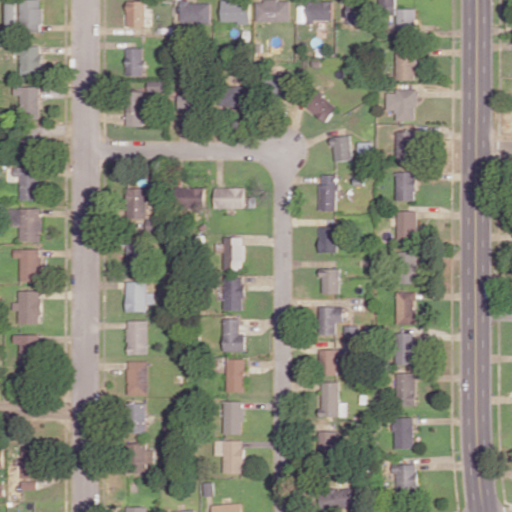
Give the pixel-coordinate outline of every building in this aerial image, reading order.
[(20,0),(22,32),(43,31),(42,0),(20,0)] [(148,25),(146,0),(140,0),(128,0),(129,26),(148,25)] [(291,20),(291,1),(279,1),(279,0),(256,0),(257,21),(291,20)] [(380,0),(381,14),(396,14),(396,0),(380,0)] [(212,1),(181,1),(181,23),(212,23),(212,1)] [(334,19),(333,1),(307,1),(307,23),(316,23),(315,20),(334,19)] [(222,21),(251,22),(252,2),(223,2),(222,21)] [(16,3),(7,3),(6,25),(16,25),(16,3)] [(347,23),(365,22),(364,3),(346,4),(347,23)] [(416,8),(397,8),(398,36),(416,36),(416,8)] [(22,54),(21,76),(42,76),(43,44),(16,44),(16,54),(22,54)] [(145,75),(146,47),(128,47),(127,75),(145,75)] [(415,79),(415,54),(396,54),(397,79),(415,79)] [(291,74),(273,74),(272,94),(290,94),(291,74)] [(164,80),(150,80),(149,91),(164,91),(164,80)] [(16,85),(16,94),(22,94),(22,117),(41,117),(42,86),(16,85)] [(199,110),(198,88),(179,89),(180,111),(199,110)] [(387,92),(387,109),(396,109),(396,119),(417,119),(417,88),(396,88),(396,92),(387,92)] [(128,125),(148,125),(149,92),(128,91),(128,125)] [(337,107),(317,91),(305,105),(326,122),(337,107)] [(398,159),(417,159),(417,130),(397,130),(398,159)] [(41,160),(42,133),(22,132),(21,159),(41,160)] [(335,160),(353,160),(352,135),(334,136),(335,160)] [(21,176),(21,200),(40,200),(41,167),(15,166),(15,175),(21,176)] [(397,199),(416,200),(417,172),(398,171),(397,199)] [(321,210),(338,210),(338,174),(321,174),(321,210)] [(205,186),(176,187),(177,207),(206,206),(205,186)] [(128,218),(148,218),(148,205),(154,205),(154,187),(128,187),(128,218)] [(216,207),(245,208),(245,187),(216,187),(216,207)] [(42,208),(12,208),(12,225),(21,225),(21,241),(43,240),(42,208)] [(398,240),(419,240),(419,210),(399,210),(398,240)] [(341,251),(341,225),(320,225),(320,252),(341,251)] [(225,268),(245,268),(245,236),(225,236),(225,268)] [(128,243),(128,273),(148,272),(147,243),(128,243)] [(22,281),(43,281),(42,248),(15,249),(15,257),(21,257),(22,281)] [(402,251),(401,282),(419,282),(419,251),(402,251)] [(323,293),(341,293),(341,268),(322,268),(323,293)] [(225,309),(244,309),(244,276),(225,276),(225,309)] [(128,311),(148,311),(148,304),(155,304),(155,292),(148,292),(148,281),(127,281),(128,311)] [(42,323),(42,290),(20,290),(20,301),(14,301),(14,310),(20,310),(20,323),(42,323)] [(398,324),(417,323),(417,291),(398,291),(398,324)] [(338,334),(338,320),(345,321),(345,306),(321,305),(321,334),(338,334)] [(224,350),(246,350),(246,334),(241,334),(241,318),(224,318),(224,350)] [(148,319),(128,320),(129,354),(149,353),(148,319)] [(398,363),(416,364),(416,332),(399,332),(398,363)] [(21,343),(21,365),(41,366),(42,334),(15,334),(14,343),(21,343)] [(322,373),(339,374),(339,349),(322,348),(322,373)] [(228,391),(246,391),(246,358),(228,358),(228,391)] [(150,394),(149,360),(128,361),(129,394),(150,394)] [(418,404),(417,372),(398,372),(398,405),(418,404)] [(341,381),(322,380),(322,416),(340,416),(341,381)] [(245,433),(244,400),(224,401),(225,433),(245,433)] [(148,403),(127,402),(126,432),(147,432),(148,403)] [(414,416),(394,417),(395,448),(415,447),(414,416)] [(337,430),(319,431),(320,457),(338,456),(337,430)] [(244,440),(216,440),(216,455),(225,455),(225,473),(245,472),(244,440)] [(145,443),(131,443),(130,472),(155,473),(155,449),(145,448),(145,443)] [(22,477),(40,477),(41,448),(22,448),(22,477)] [(398,472),(398,494),(418,494),(419,464),(394,463),(393,472),(398,472)] [(38,480),(23,480),(23,488),(38,488),(38,480)] [(205,496),(215,495),(214,481),(205,482),(205,496)] [(325,508),(353,505),(351,488),(323,492),(325,508)] [(243,511),(243,503),(214,504),(213,511),(243,511)]
